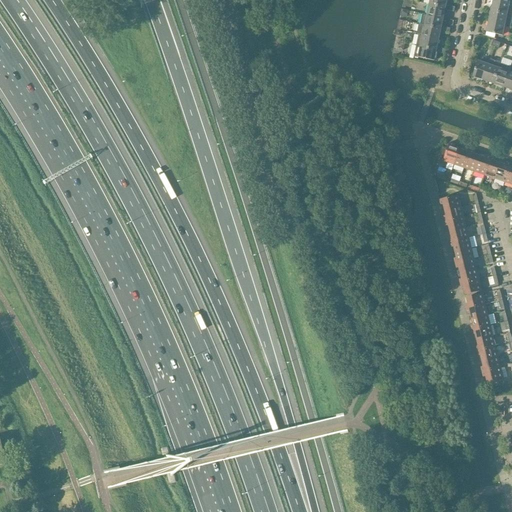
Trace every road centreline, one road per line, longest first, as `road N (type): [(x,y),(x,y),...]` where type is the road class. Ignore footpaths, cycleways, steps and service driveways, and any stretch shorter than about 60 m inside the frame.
road 1 (motorway): [(266,511),(151,232),(12,0)]
road 2 (motorway): [(301,511),(226,314),(176,210),(54,0)]
road 3 (motorway): [(312,511),(266,340),(151,0)]
road 4 (motorway): [(0,39),(125,255),(231,511)]
road 5 (residential): [(511,108),(453,85),(471,0)]
